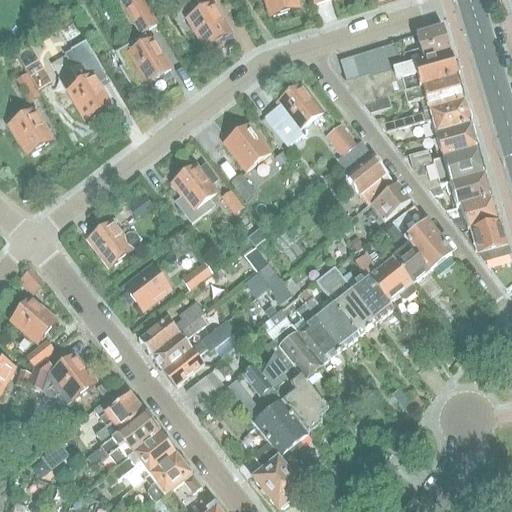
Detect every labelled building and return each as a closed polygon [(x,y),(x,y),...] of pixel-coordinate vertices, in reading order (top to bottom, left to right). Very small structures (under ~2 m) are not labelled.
[(142,36),(159,26),(143,0),(123,0),(121,1),(142,36)] [(265,0),(271,19),(300,10),(296,0),(265,0)] [(207,50),(233,35),(215,4),(189,19),(207,50)] [(426,63),(452,55),(444,28),(418,36),(426,63)] [(149,44),(145,38),(120,53),(128,67),(122,71),(134,92),(146,85),(147,86),(173,71),(155,40),(149,44)] [(382,50),(389,73),(409,67),(406,56),(404,57),(403,52),(396,54),(394,47),(382,50)] [(100,63),(92,49),(81,56),(90,69),(100,63)] [(378,76),(389,73),(382,50),(372,53),(378,76)] [(368,78),(378,76),(372,53),(362,56),(368,78)] [(364,106),(389,99),(405,95),(459,80),(452,55),(426,63),(409,67),(389,73),(378,76),(368,78),(358,81),(348,84),(364,106)] [(358,81),(368,78),(362,56),(352,59),(358,81)] [(348,84),(358,81),(352,59),(342,62),(348,84)] [(83,83),(75,71),(60,79),(86,122),(112,107),(94,76),(83,83)] [(42,99),(29,77),(17,84),(30,107),(42,99)] [(429,113),(465,103),(459,80),(405,95),(408,106),(425,101),(429,113)] [(300,133),(324,114),(302,86),(278,105),(300,133)] [(389,99),(364,106),(372,116),(392,110),(389,99)] [(437,137),(472,127),(465,103),(429,113),(380,127),(385,134),(427,123),(427,125),(433,124),(437,137)] [(28,157),(55,141),(37,111),(10,127),(28,157)] [(247,174),(272,154),(250,126),(225,145),(247,174)] [(438,162),(479,151),(472,127),(437,137),(436,137),(440,152),(436,153),(438,162)] [(344,158),(357,149),(341,128),(328,138),(344,158)] [(344,158),(339,162),(350,176),(373,157),(363,144),(357,149),(344,158)] [(409,157),(412,170),(425,166),(434,164),(430,151),(409,157)] [(441,188),(446,187),(486,176),(479,151),(438,162),(434,164),(441,188)] [(285,171),(294,164),(286,153),(276,160),(285,171)] [(347,178),(370,208),(371,207),(396,187),(396,186),(373,157),(350,176),(347,178)] [(218,181),(207,166),(201,171),(197,167),(173,186),(183,198),(176,204),(193,226),(216,208),(211,201),(219,195),(212,185),(218,181)] [(419,178),(428,176),(425,166),(412,170),(419,178)] [(241,176),(231,184),(246,204),(257,196),(241,176)] [(462,208),(492,200),(486,176),(446,187),(449,196),(453,195),(457,209),(462,208)] [(371,207),(375,211),(385,224),(412,203),(398,185),(396,186),(396,187),(371,207)] [(441,188),(429,191),(435,198),(443,196),(441,188)] [(232,192),(222,199),(235,216),(245,209),(232,192)] [(146,198),(130,210),(138,220),(154,208),(146,198)] [(463,236),(469,234),(500,226),(492,200),(462,209),(466,223),(455,226),(463,236)] [(402,236),(430,272),(452,255),(427,222),(410,235),(403,227),(410,221),(405,215),(393,225),(393,226),(402,236)] [(126,241),(113,224),(89,243),(111,271),(135,252),(134,251),(139,248),(140,242),(137,237),(130,237),(126,241)] [(393,226),(386,232),(402,252),(396,257),(395,254),(390,257),(413,286),(430,272),(402,236),(393,226)] [(469,234),(463,236),(508,295),(511,291),(511,269),(500,226),(469,234)] [(257,275),(269,266),(256,250),(245,260),(257,275)] [(379,271),(366,256),(357,263),(367,276),(369,279),(389,305),(400,297),(404,302),(407,302),(417,294),(417,292),(413,286),(390,257),(388,260),(390,262),(379,271)] [(195,291),(215,276),(207,265),(187,280),(195,291)] [(270,291),(281,282),(269,266),(257,275),(270,291)] [(145,314),(173,293),(154,268),(126,289),(145,314)] [(31,270),(21,280),(35,294),(45,285),(31,270)] [(317,285),(334,306),(360,338),(378,324),(344,280),(342,278),(336,270),(317,285)] [(357,283),(350,275),(344,280),(378,324),(394,311),(389,305),(367,276),(357,283)] [(282,307),(294,297),(281,282),(270,291),(282,307)] [(308,292),(299,300),(305,307),(341,353),(360,338),(334,306),(326,313),(308,292)] [(39,346),(59,323),(33,300),(12,324),(39,346)] [(153,357),(203,318),(206,316),(199,306),(181,320),(184,323),(176,329),(169,320),(141,342),(153,357)] [(298,335),(324,367),(341,353),(305,307),(297,313),(308,327),(298,335)] [(165,373),(193,351),(187,343),(209,326),(203,318),(153,357),(165,373)] [(199,359),(235,331),(229,324),(193,351),(165,373),(178,389),(206,367),(199,359)] [(298,335),(293,328),(274,343),(295,368),(306,383),(324,368),(324,367),(298,335)] [(283,402),(310,436),(324,425),(320,421),(330,413),(306,383),(295,368),(274,343),(267,349),(274,357),(263,376),(275,392),(287,383),(295,392),(283,402)] [(27,359),(35,370),(54,355),(47,344),(27,359)] [(420,348),(412,354),(425,370),(433,364),(420,348)] [(73,405),(98,386),(76,357),(52,376),(73,405)] [(0,399),(16,370),(0,361),(0,399)] [(40,392),(44,380),(55,372),(47,362),(35,372),(29,388),(40,392)] [(275,392),(263,376),(257,369),(245,378),(262,399),(264,398),(273,409),(268,413),(302,455),(308,451),(302,443),(310,436),(283,402),(275,392)] [(15,385),(26,389),(31,374),(20,370),(15,385)] [(196,403),(214,389),(206,378),(188,392),(196,403)] [(265,416),(238,383),(227,391),(271,445),(278,455),(281,459),(289,453),(296,460),(302,455),(268,413),(265,416)] [(214,389),(196,403),(204,413),(222,399),(214,389)] [(105,447),(113,441),(146,415),(132,397),(128,400),(122,393),(95,413),(108,429),(97,437),(105,447)] [(110,460),(118,471),(134,459),(163,437),(146,415),(113,441),(121,451),(110,460)] [(119,485),(128,479),(142,467),(151,478),(178,457),(163,437),(134,459),(118,471),(112,476),(119,485)] [(261,468),(278,455),(271,445),(254,459),(261,468)] [(88,461),(95,470),(110,460),(102,450),(88,461)] [(162,503),(185,485),(194,478),(178,457),(151,478),(146,482),(153,491),(148,494),(157,506),(162,502),(162,503)] [(286,511),(291,507),(291,503),(304,492),(279,461),(254,481),(279,511),(282,510),(286,511)] [(194,478),(185,485),(194,497),(203,490),(194,478)] [(220,511),(210,498),(200,505),(205,511),(220,511)] [(121,500),(111,508),(122,511),(128,507),(121,500)] [(155,511),(166,511),(168,511),(162,503),(162,502),(157,506),(153,509),(155,511)]
